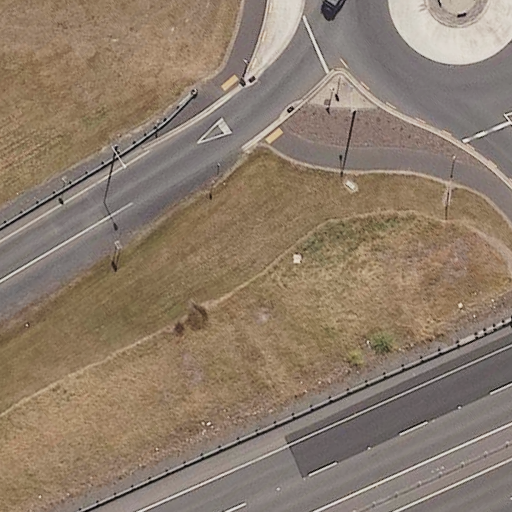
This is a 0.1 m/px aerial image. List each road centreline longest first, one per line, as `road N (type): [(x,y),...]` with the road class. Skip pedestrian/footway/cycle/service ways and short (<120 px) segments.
road 1 (motorway): [(0,261),(250,109),(367,12)]
road 2 (motorway): [(225,511),(511,385)]
